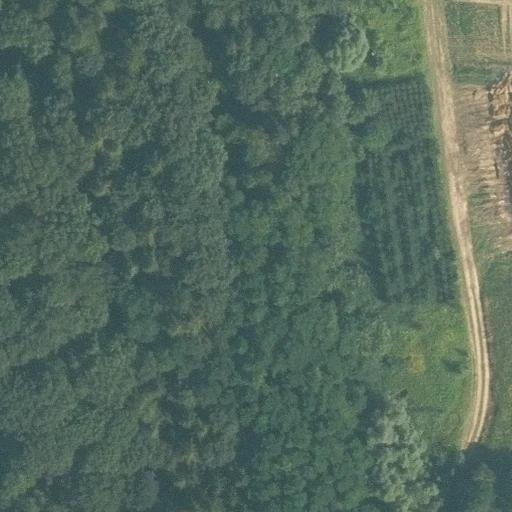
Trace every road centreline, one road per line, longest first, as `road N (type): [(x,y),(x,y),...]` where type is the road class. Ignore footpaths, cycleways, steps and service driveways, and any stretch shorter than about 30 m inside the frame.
road 1 (track): [(397,511),(464,373),(472,324),(437,0)]
road 2 (track): [(13,0),(99,220),(106,458),(116,511)]
